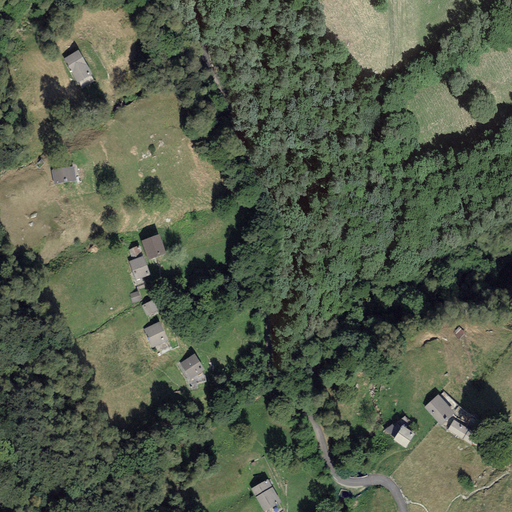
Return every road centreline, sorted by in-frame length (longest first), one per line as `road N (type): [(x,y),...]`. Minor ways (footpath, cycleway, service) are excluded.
road 1 (track): [(403,511),(391,487),(334,475),(320,434),(272,368),(268,333),(288,260),(287,221),(242,150),(203,60),(190,0)]
road 2 (track): [(307,185),(335,205),(379,260),(402,236),(384,102),(387,0)]
